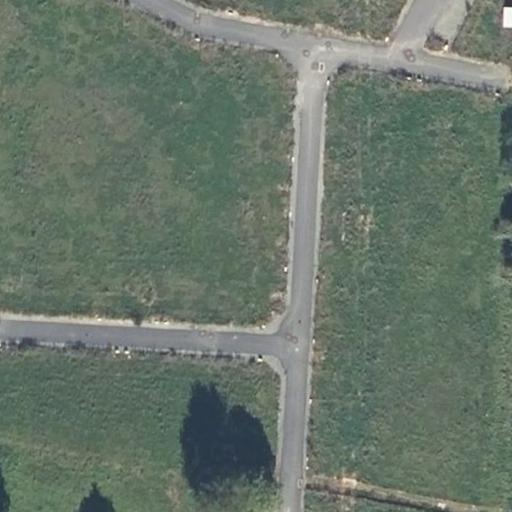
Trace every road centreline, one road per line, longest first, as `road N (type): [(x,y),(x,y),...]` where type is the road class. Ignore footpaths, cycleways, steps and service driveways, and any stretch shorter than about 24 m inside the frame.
road 1 (residential): [(294,350),(313,53)]
road 2 (residential): [(294,350),(0,330)]
road 3 (residential): [(313,53),(199,26),(150,0)]
road 4 (residential): [(287,511),(294,350)]
